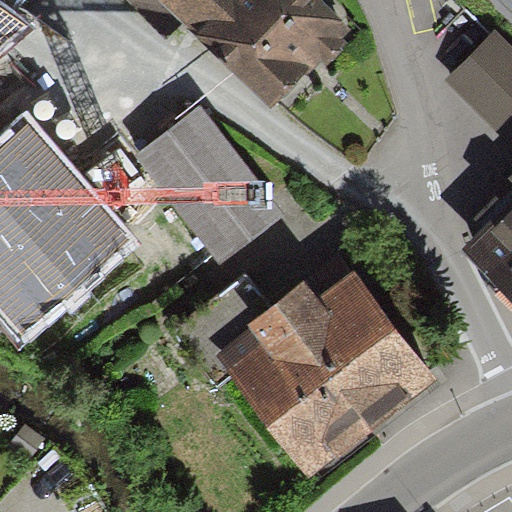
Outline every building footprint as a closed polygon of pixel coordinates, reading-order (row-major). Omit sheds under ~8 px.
[(258,95),(293,98),(322,65),(330,69),(350,48),(342,41),(350,32),(317,0),(132,0),(171,37),(184,24),(258,95)] [(511,0),(494,0),(511,17),(511,0)] [(0,8),(0,49),(25,27),(0,8)] [(511,305),(511,52),(490,31),(437,83),(490,137),(477,151),(511,186),(511,210),(465,255),(511,305)] [(132,157),(217,268),(284,217),(199,106),(132,157)] [(0,302),(25,331),(129,239),(24,122),(0,143),(0,302)] [(218,356),(311,479),(436,385),(352,274),(320,298),(307,280),(247,325),(251,331),(218,356)]
